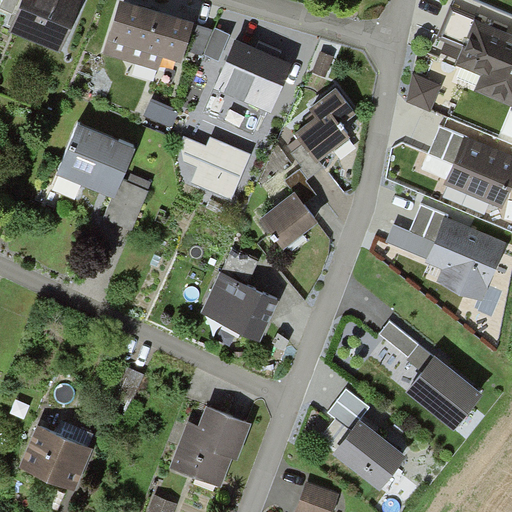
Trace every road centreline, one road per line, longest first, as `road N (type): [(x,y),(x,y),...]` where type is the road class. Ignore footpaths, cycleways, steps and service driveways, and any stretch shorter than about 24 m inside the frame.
road 1 (residential): [(290,398),(365,202),(392,45)]
road 2 (residential): [(290,398),(0,263)]
road 3 (residential): [(392,45),(236,0)]
road 4 (residential): [(249,511),(290,398)]
